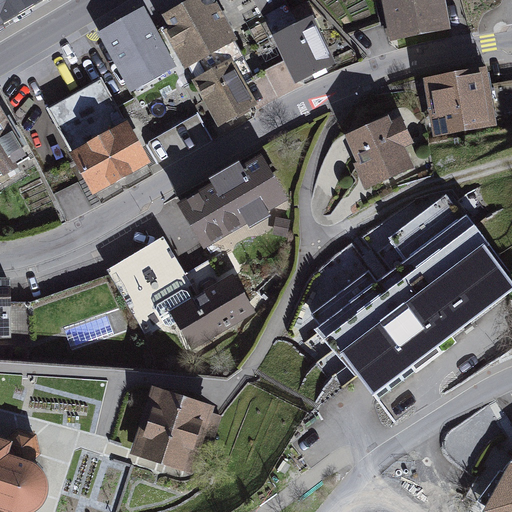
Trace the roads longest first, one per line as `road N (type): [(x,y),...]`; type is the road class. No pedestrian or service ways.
road 1 (tertiary): [(511,39),(339,84),(50,248),(0,262)]
road 2 (residential): [(333,511),(404,444),(511,379)]
road 3 (unknown): [(404,444),(392,376),(476,306)]
